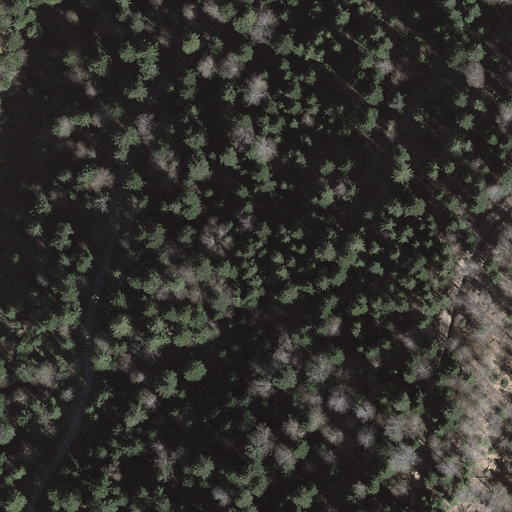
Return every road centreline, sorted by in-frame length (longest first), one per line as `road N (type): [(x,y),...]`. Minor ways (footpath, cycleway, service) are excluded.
road 1 (track): [(32,511),(84,404),(94,304),(128,168),(157,97),(204,39),(261,0)]
road 2 (track): [(511,204),(475,243),(461,273),(426,416),(416,511)]
